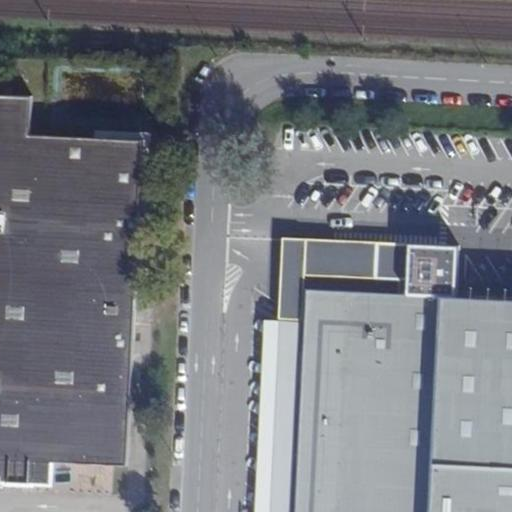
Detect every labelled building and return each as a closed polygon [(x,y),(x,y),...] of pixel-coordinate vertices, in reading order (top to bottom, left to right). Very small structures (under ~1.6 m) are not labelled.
[(0,481),(51,484),(52,461),(127,464),(143,140),(30,134),(32,97),(0,95),(0,481)] [(481,168),(511,167),(511,148),(480,149),(481,168)] [(296,511),(308,286),(404,290),(406,246),(284,240),(271,511),(296,511)] [(406,246),(404,290),(458,294),(459,246),(406,246)] [(511,511),(511,297),(458,294),(404,290),(308,286),(296,511),(511,511)]
